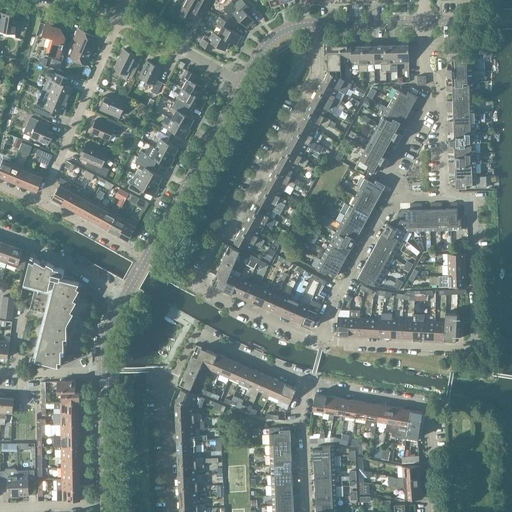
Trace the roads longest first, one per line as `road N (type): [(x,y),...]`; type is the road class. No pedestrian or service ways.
road 1 (residential): [(320,338),(195,287),(317,71),(314,25)]
road 2 (residential): [(169,511),(165,391),(196,334),(309,382)]
road 3 (residential): [(309,382),(429,406),(435,511)]
road 4 (tertiary): [(146,259),(242,84)]
road 5 (residential): [(42,201),(120,18)]
road 6 (residential): [(474,343),(474,197),(445,197)]
road 7 (residential): [(320,338),(393,196)]
road 8 (residential): [(474,343),(320,338)]
road 9 (residential): [(124,296),(0,232)]
road 10 (residential): [(242,84),(120,18)]
road 11 (tertiary): [(107,502),(103,370)]
road 12 (residential): [(304,511),(298,409),(309,382)]
